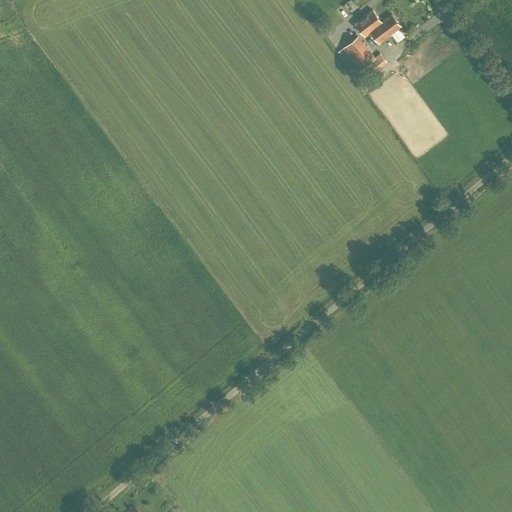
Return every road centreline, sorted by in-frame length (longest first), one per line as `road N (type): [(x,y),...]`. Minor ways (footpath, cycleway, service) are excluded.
road 1 (unclassified): [(94,511),(511,156)]
road 2 (tertiary): [(511,97),(438,0)]
